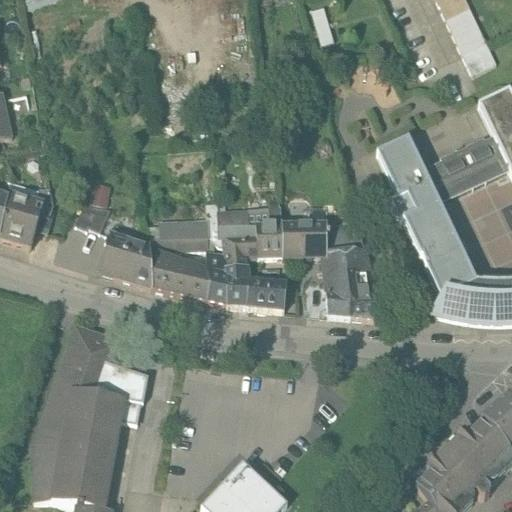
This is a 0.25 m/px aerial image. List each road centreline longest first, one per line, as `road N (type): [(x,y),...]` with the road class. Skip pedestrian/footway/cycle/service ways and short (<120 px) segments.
road 1 (residential): [(511,346),(377,346),(243,333),(0,269)]
road 2 (residential): [(511,361),(486,375),(374,511)]
